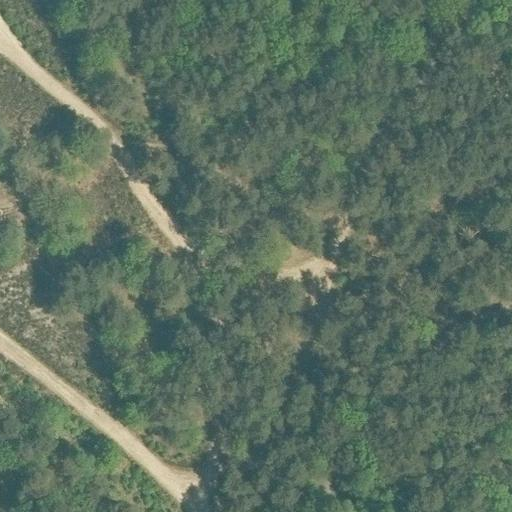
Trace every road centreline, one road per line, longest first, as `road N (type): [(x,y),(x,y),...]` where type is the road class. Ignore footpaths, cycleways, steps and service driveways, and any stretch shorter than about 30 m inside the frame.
road 1 (track): [(320,511),(370,414),(417,359),(511,315)]
road 2 (track): [(193,511),(109,422),(0,342)]
